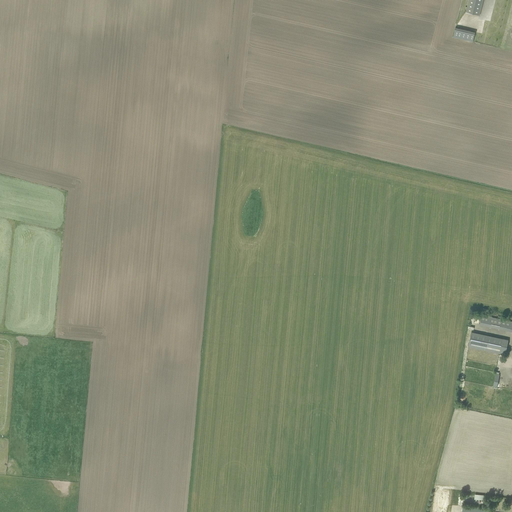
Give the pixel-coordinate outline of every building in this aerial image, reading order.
[(104,0),(104,5),(139,12),(141,0),(104,0)] [(467,0),(464,13),(478,16),(482,0),(467,0)] [(511,0),(495,0),(491,22),(511,25),(511,11),(499,9),(501,2),(511,4),(511,0)] [(453,37),(473,42),(475,31),(455,27),(453,37)] [(511,32),(489,27),(483,52),(511,57),(511,32)] [(481,318),(480,324),(511,331),(511,321),(482,315),(481,316),(475,315),(475,317),(481,318)] [(508,340),(472,332),(469,346),(505,354),(508,340)]
